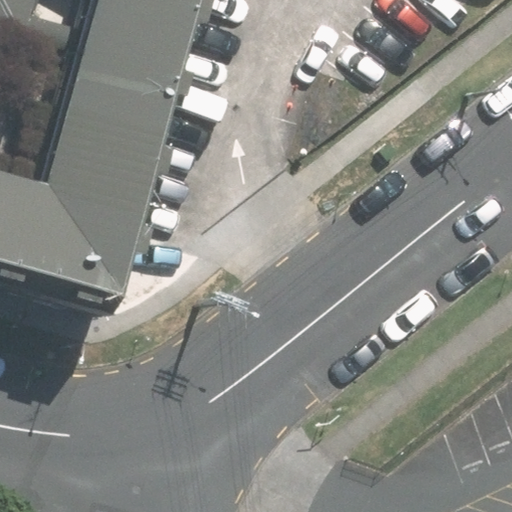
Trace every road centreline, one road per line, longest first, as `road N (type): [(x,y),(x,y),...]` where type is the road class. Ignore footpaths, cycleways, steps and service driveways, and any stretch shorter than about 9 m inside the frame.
road 1 (residential): [(135,439),(192,416),(511,169)]
road 2 (tertiary): [(0,427),(72,443),(135,439)]
